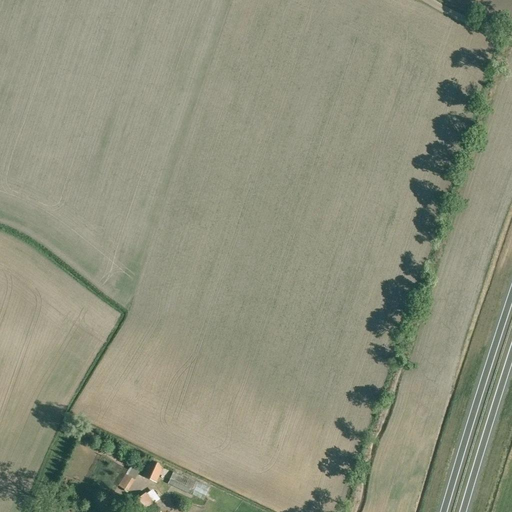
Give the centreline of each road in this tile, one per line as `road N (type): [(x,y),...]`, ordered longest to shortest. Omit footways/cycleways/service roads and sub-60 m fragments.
road 1 (trunk): [(511,290),(442,511)]
road 2 (trunk): [(462,511),(511,352)]
